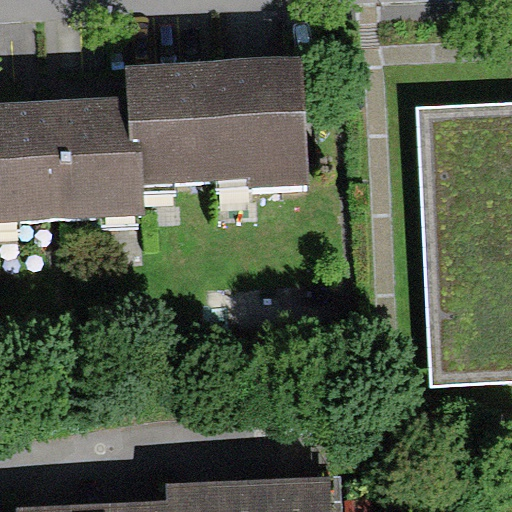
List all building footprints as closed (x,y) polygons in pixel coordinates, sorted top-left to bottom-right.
[(116,97),(118,125),(124,217),(291,205),(283,86),(116,97)] [(511,391),(511,112),(413,117),(427,396),(511,391)] [(0,133),(0,244),(125,236),(124,217),(118,125),(0,133)] [(308,511),(308,497),(261,499),(261,511),(308,511)] [(261,511),(261,499),(209,502),(209,511),(261,511)] [(209,511),(209,502),(156,505),(155,511),(209,511)]
